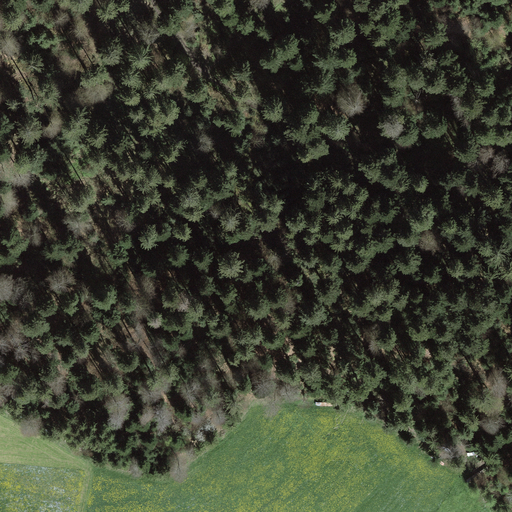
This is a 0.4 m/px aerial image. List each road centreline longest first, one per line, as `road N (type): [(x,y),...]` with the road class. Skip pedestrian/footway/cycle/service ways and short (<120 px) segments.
road 1 (track): [(110,0),(120,97),(187,171),(249,205),(348,300),(365,330),(375,389),(463,480),(438,511)]
road 2 (track): [(511,276),(344,150),(192,62),(157,0)]
